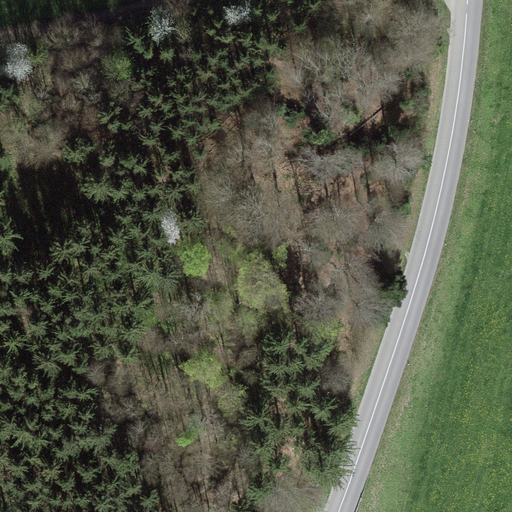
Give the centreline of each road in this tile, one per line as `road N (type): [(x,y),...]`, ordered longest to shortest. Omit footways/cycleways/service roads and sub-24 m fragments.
road 1 (tertiary): [(338,511),(425,253),(450,135),(465,0)]
road 2 (track): [(178,0),(0,39)]
